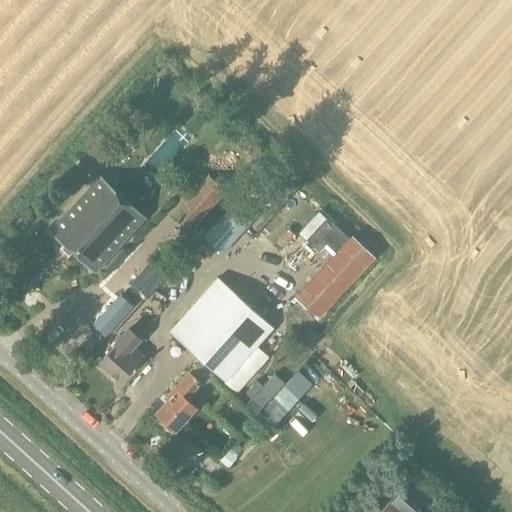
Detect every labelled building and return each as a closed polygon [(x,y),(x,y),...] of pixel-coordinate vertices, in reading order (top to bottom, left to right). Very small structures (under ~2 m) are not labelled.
[(170,217),(189,234),(227,193),(207,175),(170,217)] [(50,231),(95,272),(144,218),(99,177),(50,231)] [(241,198),(204,237),(220,253),(257,213),(241,198)] [(325,211),(306,232),(332,254),(350,233),(325,211)] [(295,297),(318,319),(375,258),(352,236),(295,297)] [(169,332),(224,382),(273,328),(218,278),(169,332)] [(118,296),(91,326),(103,337),(130,307),(118,296)] [(99,364),(121,383),(144,358),(132,347),(139,339),(129,330),(99,364)] [(198,363),(190,373),(189,372),(165,400),(168,402),(156,415),(174,431),(196,407),(187,399),(201,383),(206,387),(214,378),(198,363)] [(284,387),(259,413),(272,425),(296,398),(284,387)] [(234,442),(218,458),(227,466),(242,449),(234,442)] [(417,509),(398,492),(398,490),(397,490),(397,492),(378,511),(414,511),(417,510),(418,510),(418,509),(417,509)]
